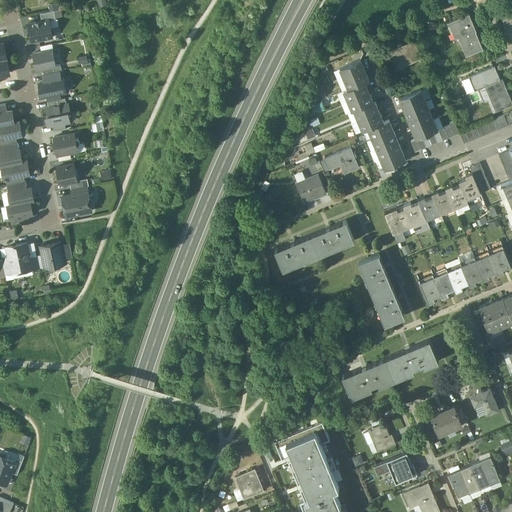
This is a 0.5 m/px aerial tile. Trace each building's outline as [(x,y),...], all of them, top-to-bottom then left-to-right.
[(511,5),(500,11),(510,35),(511,34),(511,5)] [(54,11),(40,13),(42,21),(49,19),(55,18),(54,11)] [(469,14),(448,23),(452,33),(455,31),(466,56),(483,49),(474,28),(474,27),(469,14)] [(42,21),(28,24),(31,41),(53,37),(53,36),(55,33),(54,30),(51,28),(49,19),(42,21)] [(414,40),(384,53),(392,71),(422,59),(414,40)] [(52,50),(34,53),(37,69),(43,68),(55,65),(52,50)] [(7,57),(0,58),(0,74),(10,72),(7,57)] [(361,60),(340,68),(344,79),(365,70),(361,60)] [(55,65),(43,68),(44,73),(60,70),(62,70),(60,64),(55,65)] [(485,86),(500,80),(494,66),(469,76),(475,90),(485,86)] [(44,73),(42,74),(44,82),(61,78),(60,70),(44,73)] [(365,70),(344,79),(348,89),(365,82),(369,80),(365,70)] [(44,82),(39,83),(42,96),(48,95),(59,93),(66,92),(63,78),(44,82)] [(500,80),(485,86),(496,111),(511,104),(511,102),(502,79),(500,80)] [(365,82),(348,89),(344,91),(348,101),(369,92),(365,82)] [(421,89),(400,98),(404,109),(425,100),(421,89)] [(369,92),(348,101),(352,111),(354,111),(354,110),(373,102),(369,92)] [(59,93),(48,95),(49,101),(60,99),(59,93)] [(49,101),(47,101),(49,107),(67,104),(65,98),(60,99),(49,101)] [(425,100),(404,109),(408,118),(429,110),(425,100)] [(315,104),(319,112),(325,109),(321,101),(315,104)] [(373,102),(354,110),(354,111),(358,120),(379,112),(375,101),(373,102)] [(49,107),(47,108),(48,116),(46,116),(48,126),(54,125),(64,123),(70,121),(68,113),(70,112),(68,104),(67,104),(49,107)] [(7,110),(0,111),(0,124),(14,122),(12,109),(7,110)] [(429,110),(408,118),(412,128),(433,119),(429,110)] [(379,112),(358,120),(362,131),(368,128),(383,122),(379,112)] [(504,114),(498,117),(503,127),(508,124),(504,114)] [(498,117),(493,119),(497,129),(503,127),(498,117)] [(312,120),(314,126),(320,123),(318,118),(312,120)] [(383,122),(368,128),(372,138),(393,130),(389,119),(383,122)] [(433,119),(412,128),(416,138),(422,136),(427,134),(433,132),(438,130),(433,119)] [(493,119),(487,121),(491,132),(492,132),(497,129),(493,119)] [(14,122),(0,124),(0,138),(16,135),(22,134),(19,121),(14,122)] [(491,132),(487,121),(482,124),(486,134),(491,132)] [(99,122),(92,123),(93,131),(101,129),(99,122)] [(460,133),(455,122),(450,125),(454,135),(460,133)] [(482,124),(476,126),(480,136),(481,136),(486,134),(482,124)] [(454,135),(450,125),(444,127),(449,138),(454,135)] [(480,136),(476,126),(471,128),(475,139),(480,136)] [(449,138),(444,127),(439,129),(443,140),(449,138)] [(471,128),(465,131),(469,141),(475,139),(471,128)] [(312,129),(306,132),(309,139),(315,136),(312,129)] [(438,130),(433,132),(437,142),(443,140),(439,129),(438,130)] [(393,130),(372,138),(376,149),(397,140),(393,130)] [(465,131),(460,133),(464,143),(469,141),(465,131)] [(437,142),(433,132),(427,134),(432,145),(437,142)] [(74,133),(54,137),(58,155),(77,151),(76,146),(78,145),(79,143),(79,140),(77,139),(75,139),(74,133)] [(432,145),(427,134),(422,136),(426,147),(432,145)] [(16,135),(0,138),(0,145),(17,142),(16,135)] [(422,136),(416,138),(421,149),(426,147),(422,136)] [(416,138),(411,141),(415,151),(421,149),(416,138)] [(397,140),(376,149),(381,159),(402,150),(397,140)] [(17,142),(0,145),(0,146),(1,152),(19,148),(17,142)] [(305,146),(308,154),(314,151),(311,143),(305,146)] [(1,152),(0,152),(0,165),(0,166),(2,165),(22,161),(20,148),(1,152)] [(351,148),(325,158),(330,169),(341,164),(344,173),(359,167),(351,148)] [(402,150),(381,159),(385,169),(395,165),(406,161),(402,150)] [(509,150),(499,155),(501,160),(511,156),(509,150)] [(511,157),(511,156),(501,160),(503,165),(511,161),(511,157)] [(22,161),(2,165),(5,178),(6,177),(24,174),(30,173),(27,160),(22,161)] [(511,161),(503,165),(505,170),(511,167),(511,161)] [(480,162),(470,167),(472,172),(482,168),(480,162)] [(74,163),(56,167),(60,185),(70,183),(78,181),(77,180),(77,176),(78,176),(76,168),(75,168),(74,163)] [(385,169),(380,172),(382,177),(398,171),(395,165),(385,169)] [(482,168),(472,172),(474,177),(484,173),(482,168)] [(101,173),(103,180),(111,178),(110,172),(101,173)] [(474,177),(472,172),(466,175),(467,178),(459,181),(461,185),(466,196),(474,193),(475,195),(481,193),(479,187),(476,182),(474,177)] [(484,173),(474,177),(476,182),(487,178),(484,173)] [(24,174),(6,177),(8,184),(25,181),(24,174)] [(318,174),(297,182),(305,201),(326,193),(318,174)] [(87,178),(77,180),(78,181),(70,183),(71,189),(87,185),(87,186),(89,186),(87,178)] [(487,178),(476,182),(479,187),(489,183),(487,178)] [(511,179),(503,184),(505,190),(507,189),(510,197),(511,196),(511,179)] [(25,181),(8,184),(9,191),(27,187),(25,181)] [(489,183),(479,187),(481,193),(491,188),(489,183)] [(87,185),(71,189),(72,194),(88,191),(88,192),(87,186),(87,185)] [(461,185),(453,188),(452,185),(446,188),(447,190),(453,206),(454,208),(460,205),(460,203),(467,200),(466,196),(461,185)] [(27,187),(9,191),(11,203),(11,204),(30,200),(34,200),(31,186),(27,187)] [(447,190),(439,193),(438,191),(432,193),(433,196),(440,212),(440,213),(447,211),(446,209),(453,206),(447,190)] [(72,194),(62,196),(64,206),(92,201),(91,195),(88,193),(88,192),(88,191),(72,194)] [(433,196),(425,199),(424,197),(418,199),(419,202),(427,219),(433,217),(432,215),(440,212),(433,196)] [(30,200),(11,204),(11,203),(8,204),(11,217),(28,214),(33,213),(30,200)] [(92,201),(64,206),(66,216),(92,211),(90,204),(92,201)] [(419,202),(411,205),(410,202),(404,205),(405,207),(413,225),(419,223),(418,221),(425,218),(426,220),(427,219),(419,202)] [(405,207),(398,210),(397,208),(391,210),(399,231),(405,228),(404,226),(411,224),(412,226),(413,225),(405,207)] [(399,231),(391,210),(384,213),(393,233),(399,231)] [(28,214),(11,217),(12,224),(30,220),(28,214)] [(425,218),(418,221),(419,223),(413,225),(416,233),(430,227),(427,219),(426,220),(425,218)] [(497,220),(489,224),(491,229),(499,225),(497,220)] [(346,221),(311,236),(319,254),(354,240),(346,221)] [(393,233),(398,244),(406,240),(402,230),(399,231),(393,233)] [(319,254),(311,236),(276,250),(284,269),(319,254)] [(27,242),(7,246),(9,256),(12,269),(31,265),(32,265),(30,257),(27,242)] [(61,242),(41,246),(46,267),(57,265),(57,262),(65,260),(64,258),(61,245),(61,242)] [(70,243),(61,245),(64,258),(72,257),(70,243)] [(408,245),(402,248),(405,254),(411,252),(408,245)] [(503,247),(489,253),(497,271),(498,274),(504,271),(503,268),(511,265),(503,247)] [(489,253),(476,259),(483,276),(484,279),(490,277),(489,274),(497,271),(489,253)] [(391,283),(379,254),(360,262),(372,291),(391,283)] [(9,256),(2,257),(2,259),(6,275),(13,273),(12,269),(9,256)] [(37,256),(30,257),(32,265),(31,265),(32,269),(39,268),(37,256)] [(483,276),(476,259),(462,265),(469,282),(470,285),(476,283),(475,280),(483,276)] [(462,265),(448,270),(455,288),(456,291),(462,288),(461,285),(469,282),(462,265)] [(448,270),(434,276),(441,294),(442,297),(449,294),(447,291),(455,288),(448,270)] [(441,294),(434,276),(420,282),(429,302),(435,300),(434,297),(441,294)] [(391,283),(372,291),(385,324),(405,316),(391,283)] [(511,295),(503,299),(511,319),(511,295)] [(511,319),(503,299),(503,298),(491,303),(501,326),(511,321),(511,319)] [(501,326),(491,303),(480,308),(489,331),(501,326)] [(430,339),(386,357),(395,379),(404,375),(403,372),(428,362),(429,365),(439,361),(430,339)] [(395,379),(386,357),(343,375),(352,397),(362,393),(360,390),(384,380),(385,383),(395,379)] [(498,408),(489,388),(482,392),(481,389),(478,390),(477,392),(477,393),(477,394),(471,396),(475,405),(483,402),(487,412),(498,408)] [(446,412),(441,414),(440,412),(432,415),(431,415),(435,425),(439,434),(461,424),(454,406),(445,410),(446,412)] [(435,425),(431,415),(432,415),(430,411),(424,413),(430,427),(435,425)] [(406,430),(399,416),(388,421),(395,436),(406,430)] [(293,473),(326,459),(320,443),(328,439),(322,422),(274,442),(281,459),(286,457),(293,473)] [(391,438),(385,422),(369,429),(378,451),(396,443),(394,437),(391,438)] [(511,445),(510,441),(501,445),(505,453),(511,450),(511,445)] [(16,461),(6,457),(5,454),(1,452),(0,452),(0,481),(7,484),(11,472),(16,461)] [(405,453),(374,466),(378,475),(393,469),(398,482),(417,474),(413,463),(410,464),(405,453)] [(500,478),(490,455),(480,460),(489,482),(500,478)] [(293,473),(305,501),(334,490),(338,487),(331,471),(336,469),(331,457),(326,459),(293,473)] [(23,461),(17,459),(16,461),(11,472),(17,474),(23,461)] [(489,482),(480,460),(470,464),(479,486),(489,482)] [(479,486),(470,464),(460,468),(469,491),(479,486)] [(255,468),(235,476),(244,498),(263,490),(255,468)] [(460,468),(449,473),(450,475),(455,487),(458,495),(459,495),(469,491),(460,468)] [(440,511),(428,483),(404,493),(410,507),(420,503),(423,511),(440,511)] [(343,511),(334,490),(305,501),(300,503),(303,511),(343,511)] [(469,491),(459,495),(462,501),(472,497),(469,491)] [(9,511),(14,503),(0,497),(0,509),(1,510),(4,511),(9,511)]
